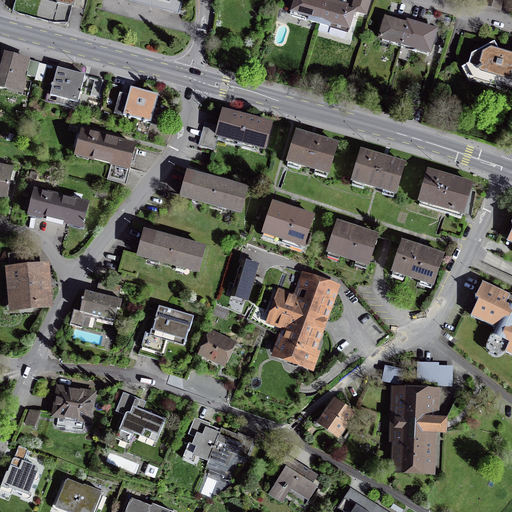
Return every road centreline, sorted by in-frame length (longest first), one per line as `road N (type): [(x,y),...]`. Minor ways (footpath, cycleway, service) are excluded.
road 1 (residential): [(287,436),(377,359),(429,336),(511,171)]
road 2 (residential): [(32,364),(76,278),(171,155),(195,78)]
road 3 (primary): [(195,78),(511,171)]
road 4 (residential): [(32,364),(129,375),(287,436)]
road 5 (primary): [(0,26),(186,76)]
road 6 (residential): [(287,436),(424,511)]
